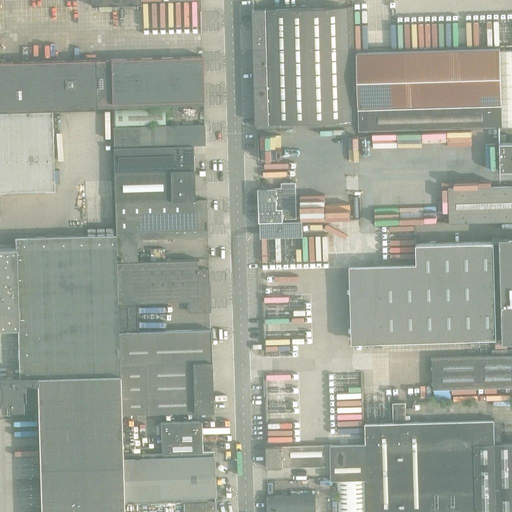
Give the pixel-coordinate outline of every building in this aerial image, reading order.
[(357,126),(353,7),(253,10),(257,124),(257,129),(293,128),(293,123),(308,123),(309,127),(357,126)] [(502,105),(500,51),(500,49),(357,53),(359,130),(500,127),(499,105),(502,105)] [(111,59),(111,60),(112,108),(203,106),(203,101),(204,101),(203,57),(198,57),(111,59)] [(95,60),(0,62),(0,111),(52,110),(112,108),(111,60),(95,61),(95,60)] [(165,125),(164,109),(114,111),(115,126),(165,125)] [(52,110),(0,111),(0,191),(54,190),(52,110)] [(205,145),(204,125),(113,128),(113,148),(185,146),(192,146),(205,145)] [(276,135),(262,135),(262,159),(276,159),(276,135)] [(511,170),(511,137),(511,138),(510,138),(509,139),(509,140),(509,141),(509,143),(500,143),(501,171),(511,170)] [(193,146),(113,148),(114,172),(194,170),(193,146)] [(194,170),(114,172),(115,203),(195,200),(194,170)] [(284,182),(284,207),(296,207),(296,182),(284,182)] [(511,186),(449,188),(450,223),(511,221),(511,186)] [(283,221),(282,188),(282,187),(269,188),(269,189),(258,189),(259,222),(261,222),(283,221)] [(207,200),(195,200),(115,203),(116,234),(117,263),(137,262),(137,240),(208,238),(207,200)] [(400,203),(375,203),(375,222),(400,222),(400,203)] [(261,222),(261,238),(265,237),(303,236),(303,221),(283,221),(261,222)] [(116,234),(15,237),(15,248),(0,247),(0,328),(18,328),(19,378),(37,378),(120,376),(119,365),(117,263),(116,234)] [(416,244),(417,265),(417,273),(379,274),(381,342),(497,339),(497,338),(503,338),(503,342),(511,341),(511,237),(500,238),(500,242),(494,242),(493,242),(416,244)] [(213,412),(211,362),(210,330),(137,332),(137,302),(187,301),(188,311),(210,310),(209,269),(197,270),(197,261),(199,261),(199,260),(137,262),(117,263),(119,365),(120,376),(121,415),(213,412)] [(511,349),(492,350),(493,356),(433,357),(434,389),(511,386),(511,349)] [(122,455),(121,415),(120,376),(37,378),(38,408),(40,511),(123,511),(123,504),(122,455)] [(1,409),(38,408),(37,378),(19,378),(0,378),(0,379),(0,380),(1,409)] [(386,423),(365,423),(366,434),(366,444),(367,478),(368,511),(511,511),(511,443),(502,444),(495,444),(495,420),(406,422),(405,403),(393,403),(394,423),(386,423)] [(201,421),(185,422),(161,423),(162,453),(202,452),(201,421)] [(330,445),(267,447),(266,447),(267,468),(332,466),(333,480),(336,480),(367,478),(366,444),(330,445)] [(202,452),(162,453),(122,455),(123,504),(184,502),(215,501),(215,497),(214,457),(214,452),(202,452)] [(368,511),(367,478),(336,480),(337,511),(368,511)] [(316,511),(316,495),(268,496),(267,496),(267,511),(316,511)] [(215,511),(216,502),(215,501),(184,502),(183,511),(215,511)]
